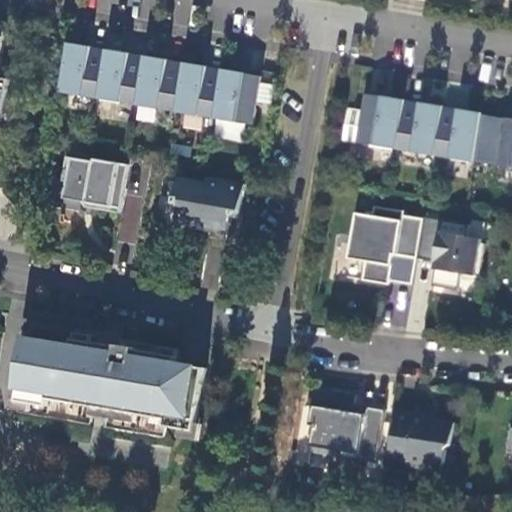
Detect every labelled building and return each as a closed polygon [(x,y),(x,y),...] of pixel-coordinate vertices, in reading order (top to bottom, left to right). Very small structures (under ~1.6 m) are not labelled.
[(0,60),(5,32),(0,31),(0,128),(2,129),(10,79),(0,76),(0,60)] [(99,95),(107,47),(91,44),(91,43),(68,39),(60,89),(99,95)] [(107,47),(99,95),(137,102),(145,54),(130,51),(130,50),(107,46),(107,47)] [(145,54),(137,102),(176,108),(184,60),(168,58),(168,56),(145,52),(145,54)] [(184,59),(184,60),(176,108),(214,115),(223,67),(207,64),(207,63),(184,59)] [(223,65),(223,67),(214,115),(254,122),(262,73),(246,71),(246,69),(223,65)] [(382,96),(365,93),(356,142),(396,148),(404,100),(404,99),(382,95),(382,96)] [(404,100),(396,148),(434,155),(442,107),(442,106),(420,102),(420,103),(404,100)] [(442,107),(434,155),(473,162),(481,113),(459,109),(459,110),(442,107)] [(511,118),(505,118),(497,165),(511,168),(511,118)] [(93,160),(65,155),(61,180),(67,181),(64,198),(86,201),(90,207),(120,212),(128,164),(94,158),(93,160)] [(205,182),(178,177),(173,203),(178,203),(175,220),(208,226),(207,231),(226,234),(230,208),(239,210),(244,183),(206,177),(205,182)] [(135,228),(141,200),(128,197),(122,225),(135,228)] [(416,258),(423,218),(403,215),(404,210),(374,205),(373,211),(366,210),(365,214),(356,212),(348,258),(365,261),(362,279),(388,284),(389,278),(412,282),(416,258)] [(468,224),(423,216),(423,218),(416,258),(436,261),(431,285),(457,289),(460,273),(474,275),(480,238),(466,236),(468,224)] [(28,337),(17,400),(48,406),(49,399),(166,418),(165,425),(195,430),(206,367),(176,362),(177,356),(135,349),(135,347),(119,344),(118,346),(73,338),(72,345),(28,337)] [(356,394),(325,389),(324,394),(319,393),(313,394),(309,398),(307,400),(305,405),(312,407),(309,424),(313,425),(310,445),(339,450),(338,456),(376,462),(385,409),(366,406),(364,413),(353,411),(356,394)] [(413,414),(395,410),(388,456),(405,459),(409,465),(421,467),(427,463),(442,465),(445,448),(450,444),(454,422),(430,418),(427,414),(413,411),(413,414)]
